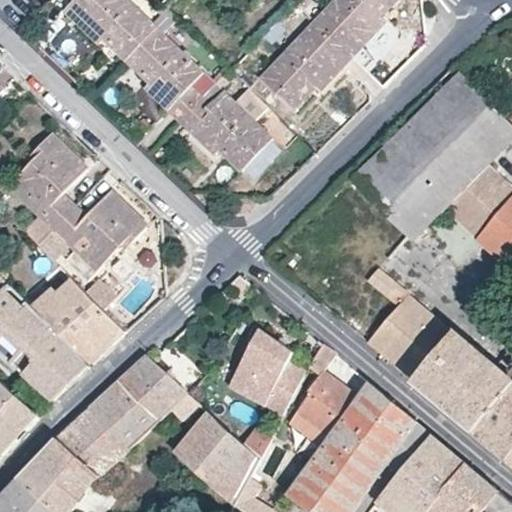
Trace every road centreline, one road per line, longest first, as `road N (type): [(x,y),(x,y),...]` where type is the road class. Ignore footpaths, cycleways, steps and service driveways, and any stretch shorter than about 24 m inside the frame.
road 1 (residential): [(238,257),(511,480)]
road 2 (tertiary): [(492,13),(238,257)]
road 3 (tertiary): [(0,483),(102,376),(238,257)]
road 4 (residential): [(0,37),(238,257)]
